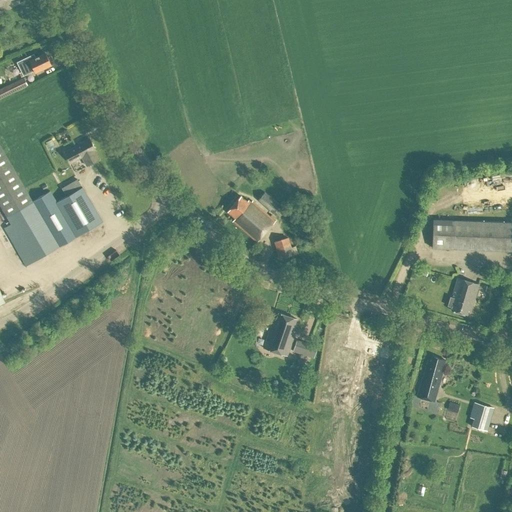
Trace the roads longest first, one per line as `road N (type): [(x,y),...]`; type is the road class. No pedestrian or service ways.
road 1 (unclassified): [(511,346),(260,271),(176,199)]
road 2 (unclassified): [(176,199),(99,91),(56,0)]
road 3 (unclassified): [(0,323),(176,199)]
